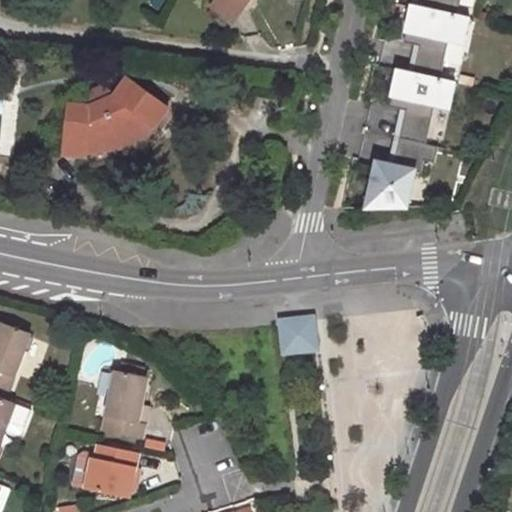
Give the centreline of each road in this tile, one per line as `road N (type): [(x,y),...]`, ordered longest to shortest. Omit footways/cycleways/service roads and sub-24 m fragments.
road 1 (unknown): [(0,31),(341,76)]
road 2 (tertiary): [(0,253),(182,286),(294,279)]
road 3 (residential): [(359,0),(294,279)]
road 4 (unclassified): [(511,278),(465,326),(405,511)]
road 5 (tertiary): [(294,279),(511,259)]
road 6 (unclassified): [(460,511),(511,359)]
